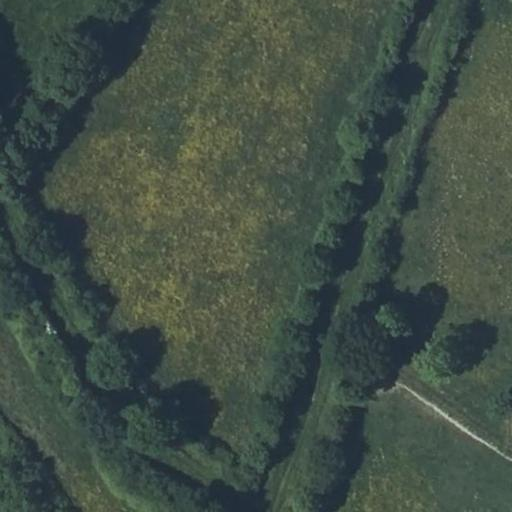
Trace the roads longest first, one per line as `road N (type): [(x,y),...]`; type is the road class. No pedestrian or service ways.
road 1 (track): [(284,511),(432,0)]
road 2 (track): [(230,511),(143,439),(0,229)]
